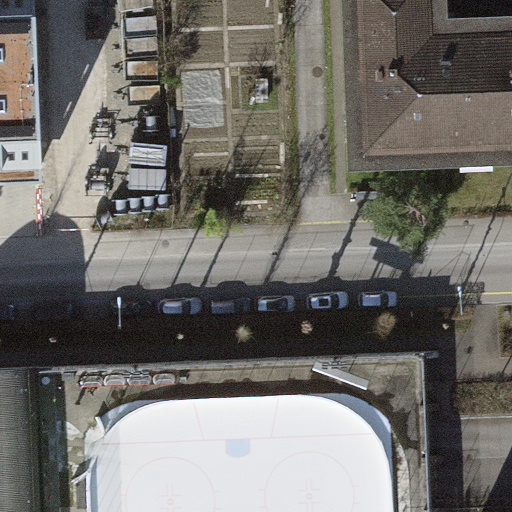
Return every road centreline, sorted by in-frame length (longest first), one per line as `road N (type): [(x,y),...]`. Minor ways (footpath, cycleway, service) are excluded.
road 1 (residential): [(0,294),(511,272)]
road 2 (unknown): [(432,460),(273,428)]
